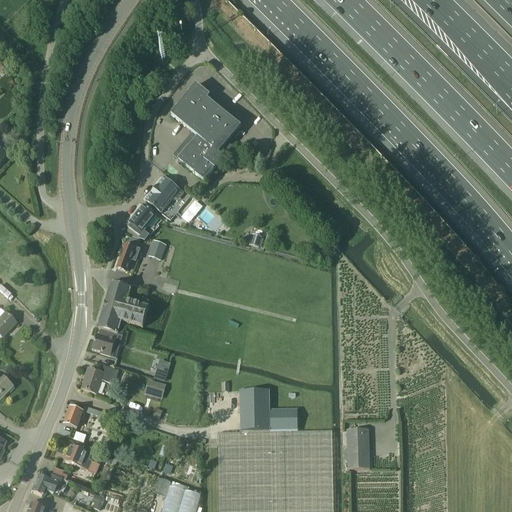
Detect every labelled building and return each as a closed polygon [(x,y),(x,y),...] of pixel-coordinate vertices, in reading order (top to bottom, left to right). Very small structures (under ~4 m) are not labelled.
[(164,81),(167,76),(162,72),(159,77),(164,81)] [(235,139),(239,133),(237,132),(240,128),(208,101),(210,98),(196,87),(171,117),(191,134),(182,145),(175,154),(176,160),(177,161),(177,162),(185,168),(186,168),(193,175),(194,174),(195,175),(194,176),(204,184),(223,161),(217,155),(232,137),(235,139)] [(177,203),(183,195),(163,179),(145,202),(160,215),(173,200),(177,203)] [(130,225),(128,228),(140,238),(138,240),(145,242),(148,238),(147,236),(161,221),(143,206),(133,218),(134,219),(129,225),(130,225)] [(135,263),(139,252),(136,250),(139,243),(128,239),(125,246),(116,270),(126,274),(130,261),(135,263)] [(160,262),(166,247),(154,243),(149,257),(160,262)] [(142,330),(148,309),(127,303),(131,291),(111,285),(97,330),(100,331),(118,336),(121,323),(142,330)] [(146,296),(147,290),(139,288),(137,294),(146,296)] [(0,310),(0,338),(1,339),(15,325),(4,314),(0,310)] [(109,358),(114,342),(120,344),(122,337),(118,336),(100,331),(98,337),(97,336),(92,351),(101,354),(100,356),(109,358)] [(114,387),(118,373),(103,367),(101,374),(88,370),(85,378),(86,378),(81,391),(96,396),(101,382),(114,387)] [(0,395),(2,398),(12,388),(3,379),(0,382),(0,381),(0,395)] [(162,402),(166,388),(148,382),(143,397),(162,402)] [(333,511),(333,491),(332,432),(298,433),(297,433),(296,410),(268,411),(268,391),(238,392),(239,433),(217,434),(218,511),(333,511)] [(76,430),(83,413),(101,420),(102,415),(84,408),(82,413),(69,408),(63,425),(76,430)] [(156,411),(153,420),(159,422),(162,413),(156,411)] [(370,471),(368,431),(346,432),(348,472),(370,471)] [(71,447),(64,463),(80,469),(80,468),(88,471),(91,462),(94,457),(86,454),(87,453),(86,453),(87,449),(76,445),(75,449),(71,447)] [(106,457),(103,464),(114,469),(117,462),(106,457)] [(53,495),(57,486),(59,487),(61,481),(50,477),(48,481),(38,476),(31,493),(41,497),(44,491),(53,495)] [(129,498),(126,497),(121,495),(116,511),(134,511),(137,503),(129,500),(129,498)]
